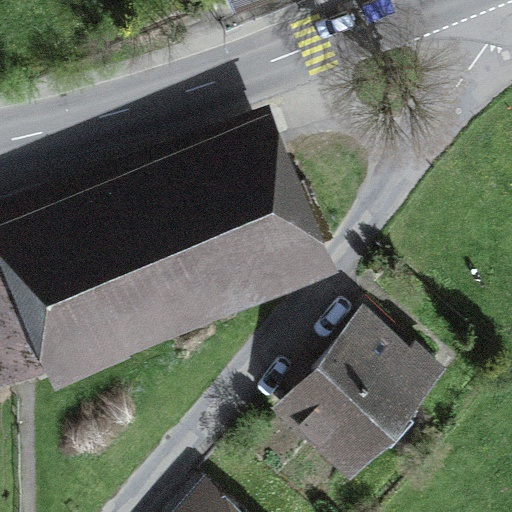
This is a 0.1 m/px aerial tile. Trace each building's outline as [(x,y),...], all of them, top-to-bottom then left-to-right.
[(256,119),(0,224),(0,278),(31,355),(306,242),(305,240),(283,185),(256,119)] [(283,185),(305,240),(328,231),(306,176),(283,185)] [(0,367),(31,355),(0,278),(0,367)] [(362,309),(285,397),(349,453),(426,366),(362,309)] [(231,511),(209,492),(191,511),(231,511)]
